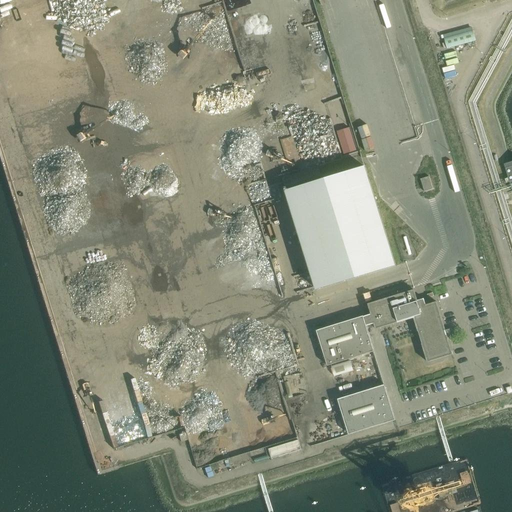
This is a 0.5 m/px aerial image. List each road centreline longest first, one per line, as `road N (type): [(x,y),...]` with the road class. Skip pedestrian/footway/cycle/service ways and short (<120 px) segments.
road 1 (unclassified): [(466,241),(392,0)]
road 2 (unknown): [(300,308),(327,426)]
